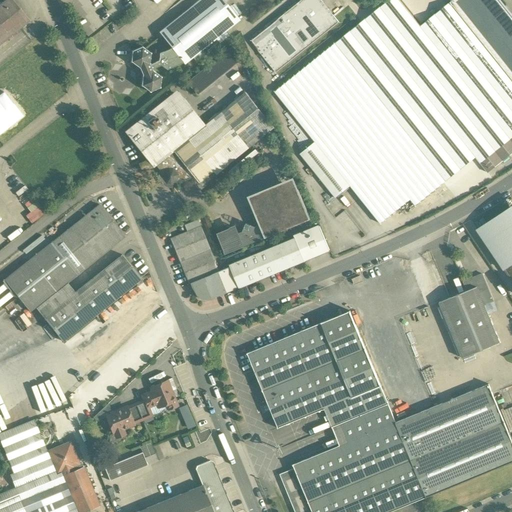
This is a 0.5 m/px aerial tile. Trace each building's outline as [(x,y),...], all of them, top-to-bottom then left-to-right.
[(5,0),(0,4),(0,44),(30,21),(12,0),(5,0)] [(223,0),(199,0),(159,32),(172,48),(183,62),(184,64),(239,20),(223,0)] [(321,0),(301,0),(250,41),(276,72),(339,22),(321,0)] [(399,0),(388,0),(275,92),(315,142),(300,154),(335,198),(350,186),(380,223),(410,199),(415,205),(475,157),(488,173),(511,153),(511,14),(500,0),(452,0),(420,26),(399,0)] [(150,52),(142,47),(143,47),(142,46),(141,46),(141,47),(133,50),(132,50),(131,50),(131,51),(132,52),(131,61),(130,61),(130,62),(131,62),(139,67),(138,68),(139,68),(140,68),(132,72),(134,77),(142,74),(142,75),(141,84),(141,85),(141,86),(142,86),(149,91),(149,92),(150,92),(151,92),(150,91),(159,88),(160,88),(160,86),(161,77),(161,76),(160,76),(153,71),(153,70),(152,70),(152,69),(161,65),(167,69),(183,62),(172,48),(160,53),(159,60),(150,64),(149,64),(150,64),(150,63),(149,63),(150,54),(151,54),(151,53),(150,52)] [(232,47),(188,82),(196,93),(240,58),(232,47)] [(179,95),(129,135),(148,160),(154,166),(174,150),(187,140),(204,126),(179,95)] [(220,113),(204,126),(187,140),(212,171),(245,144),(220,113)] [(194,175),(193,177),(201,186),(215,175),(212,171),(187,140),(174,150),(194,175)] [(174,150),(155,165),(162,173),(161,177),(167,183),(170,184),(172,182),(174,184),(177,182),(178,183),(184,183),(193,177),(194,175),(174,150)] [(154,166),(148,160),(138,163),(141,173),(154,168),(154,166)] [(298,189),(253,208),(261,227),(264,236),(310,217),(298,189)] [(27,208),(29,211),(24,215),(31,223),(44,211),(35,201),(27,208)] [(99,204),(4,280),(30,311),(35,307),(52,294),(67,282),(124,236),(99,204)] [(511,262),(511,210),(510,208),(478,230),(504,268),(508,266),(511,262)] [(198,220),(184,225),(187,231),(170,238),(189,284),(190,283),(192,288),(196,295),(200,299),(207,300),(217,296),(227,292),(219,271),(200,226),(198,220)] [(255,227),(246,223),(242,232),(245,233),(238,236),(242,245),(264,236),(261,227),(254,229),(255,227)] [(320,226),(294,236),(295,238),(305,260),(330,250),(320,226)] [(235,227),(217,234),(224,252),(242,245),(238,236),(235,227)] [(295,238),(269,249),(278,271),(305,260),(295,238)] [(269,249),(230,265),(230,266),(239,287),(278,271),(269,249)] [(75,292),(60,304),(52,294),(35,307),(63,341),(141,279),(122,255),(75,292)] [(239,287),(230,266),(219,271),(227,292),(239,287)] [(494,301),(482,273),(463,281),(467,290),(477,286),(485,305),(494,301)] [(75,292),(67,282),(52,294),(60,304),(75,292)] [(467,290),(439,302),(462,358),(500,342),(485,305),(477,286),(467,290)] [(350,310),(247,353),(268,404),(263,406),(266,411),(270,409),(278,428),(279,428),(279,427),(325,409),(340,445),(294,464),(293,464),(294,468),(312,511),(390,511),(427,497),(396,422),(350,310)] [(167,380),(150,387),(152,391),(142,395),(144,400),(147,408),(149,407),(157,404),(158,408),(166,404),(168,409),(178,405),(167,380)] [(511,440),(489,384),(396,422),(427,497),(511,462),(511,440)] [(147,408),(144,400),(136,403),(143,420),(152,416),(149,407),(147,408)] [(143,420),(136,403),(127,407),(134,424),(143,420)] [(186,428),(194,425),(186,404),(178,407),(186,428)] [(127,406),(105,415),(113,433),(134,425),(134,424),(127,407),(127,406)] [(50,452),(48,452),(34,419),(0,433),(0,439),(14,473),(10,475),(15,487),(0,493),(0,511),(80,511),(65,475),(62,469),(58,471),(50,452)] [(191,445),(187,436),(182,438),(186,447),(191,445)] [(69,443),(50,452),(58,471),(62,469),(65,475),(82,468),(80,462),(78,463),(69,443)] [(142,452),(104,468),(110,481),(147,465),(142,452)] [(218,474),(215,467),(214,465),(215,465),(214,463),(213,463),(213,461),(210,460),(208,461),(198,465),(199,465),(197,466),(195,469),(196,470),(197,474),(202,485),(203,485),(214,511),(233,511),(234,511),(233,509),(232,507),(229,500),(226,493),(225,490),(223,485),(221,481),(221,482),(218,474)] [(82,468),(65,475),(80,511),(83,511),(98,506),(82,468)] [(312,511),(294,468),(280,474),(295,511),(312,511)] [(202,485),(136,511),(214,511),(203,485),(202,485)]
